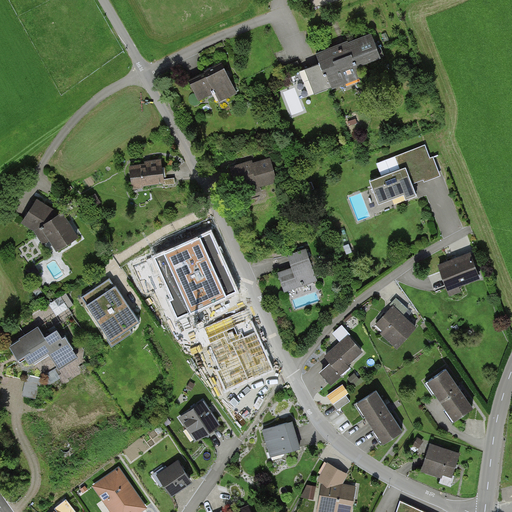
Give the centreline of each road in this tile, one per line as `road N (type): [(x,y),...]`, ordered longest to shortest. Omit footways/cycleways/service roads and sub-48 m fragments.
road 1 (residential): [(291,374),(217,207),(141,72)]
road 2 (residential): [(468,511),(355,455),(316,417),(291,374)]
road 3 (residential): [(291,374),(384,281),(466,231)]
road 4 (tertiary): [(485,511),(495,428),(511,372)]
